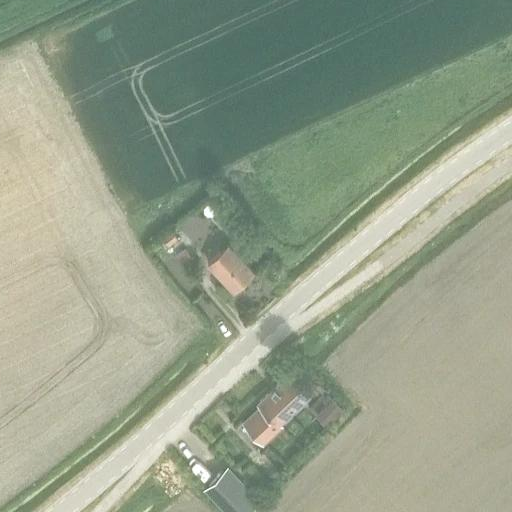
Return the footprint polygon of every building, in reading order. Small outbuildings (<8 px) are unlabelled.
[(173,231),(169,235),(175,242),(179,239),(173,231)] [(228,243),(208,262),(234,289),(254,271),(228,243)] [(185,249),(176,256),(184,266),(193,258),(185,249)] [(309,393),(289,372),(258,401),(261,404),(244,421),(263,442),(282,424),(279,421),(309,393)] [(327,394),(321,401),(324,405),(324,406),(335,417),(343,409),(332,398),(331,399),(327,394)] [(234,473),(227,466),(205,487),(228,511),(246,511),(259,500),(259,499),(234,473)]
